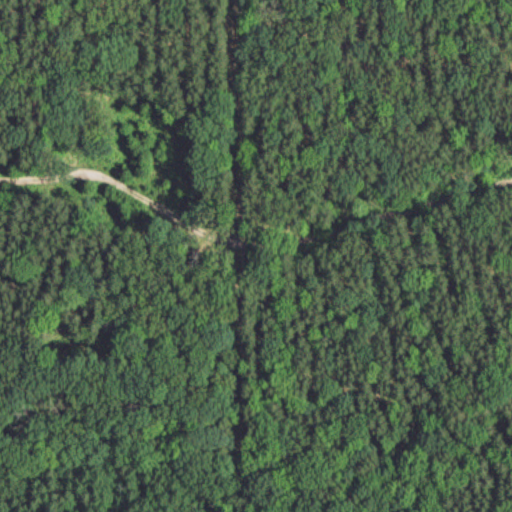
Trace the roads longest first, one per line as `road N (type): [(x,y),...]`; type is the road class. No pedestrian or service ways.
road 1 (track): [(511,310),(280,349),(212,288),(0,259)]
road 2 (track): [(355,511),(347,460),(318,382),(280,349)]
